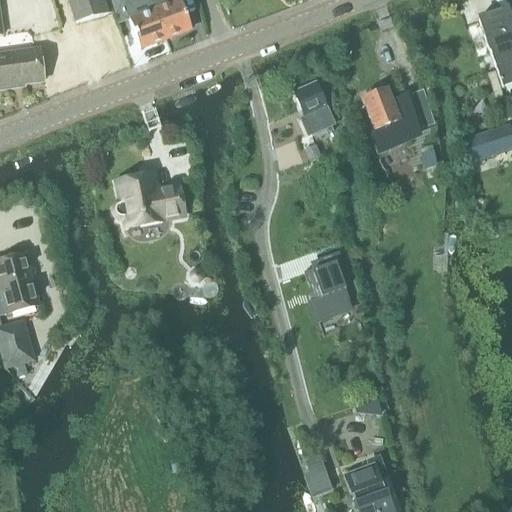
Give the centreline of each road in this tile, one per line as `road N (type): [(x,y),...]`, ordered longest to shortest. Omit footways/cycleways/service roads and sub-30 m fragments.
road 1 (secondary): [(0,141),(224,55)]
road 2 (secondary): [(224,55),(362,0)]
